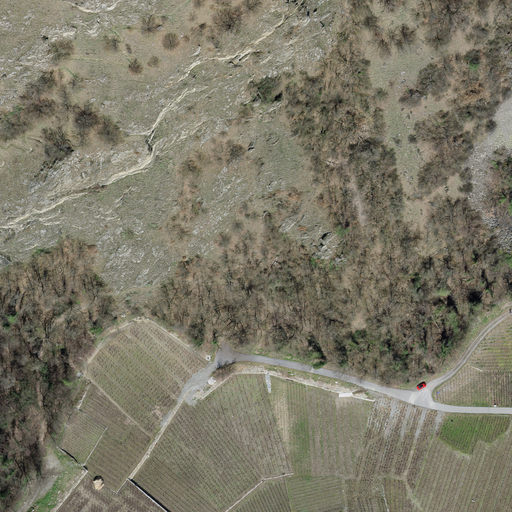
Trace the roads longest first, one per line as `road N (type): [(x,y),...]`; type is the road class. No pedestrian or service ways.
road 1 (unclassified): [(383,389),(253,357),(216,363)]
road 2 (unclassified): [(383,389),(449,408),(511,411)]
road 3 (track): [(417,400),(511,311)]
